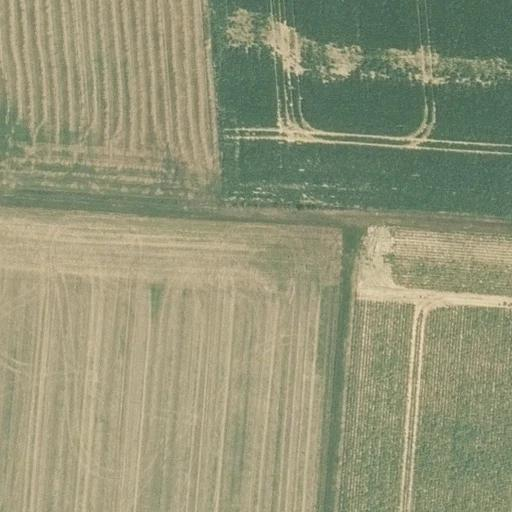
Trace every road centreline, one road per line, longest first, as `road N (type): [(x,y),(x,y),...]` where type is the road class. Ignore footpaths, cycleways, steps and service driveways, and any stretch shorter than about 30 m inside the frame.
road 1 (track): [(511,231),(0,199)]
road 2 (track): [(345,218),(322,511)]
